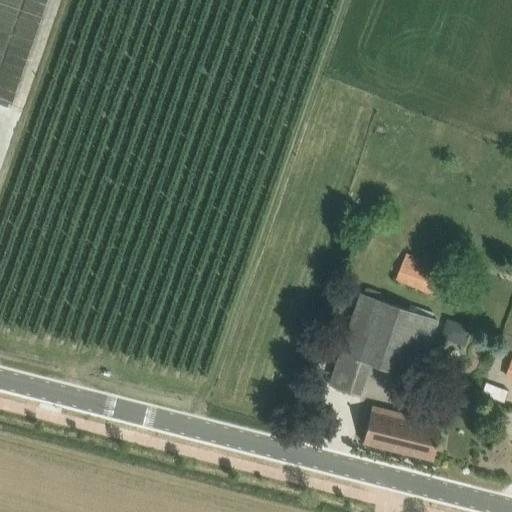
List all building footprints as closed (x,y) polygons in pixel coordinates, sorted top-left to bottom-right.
[(347,200),(369,206),(379,168),(357,162),(347,200)] [(436,293),(445,269),(378,243),(369,267),(436,293)] [(361,291),(329,383),(360,394),(371,362),(416,378),(437,318),(361,291)] [(455,320),(447,318),(441,338),(449,340),(455,320)] [(372,405),(364,441),(434,459),(443,425),(414,418),(414,415),(372,405)]
